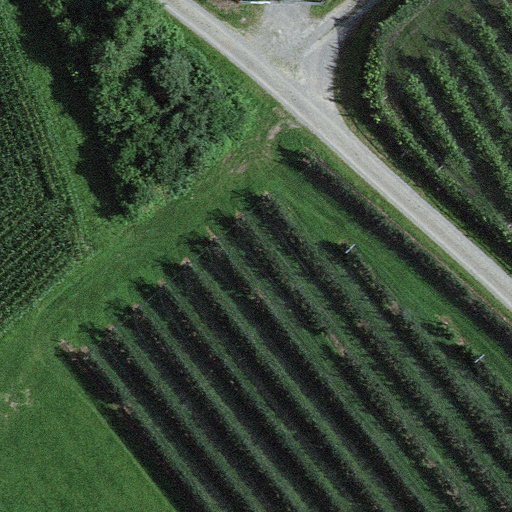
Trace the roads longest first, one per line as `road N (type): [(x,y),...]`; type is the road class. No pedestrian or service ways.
road 1 (track): [(154,0),(260,75),(511,309)]
road 2 (track): [(260,75),(357,0)]
